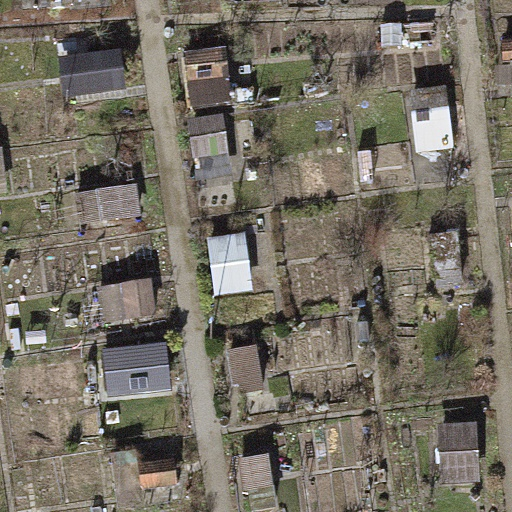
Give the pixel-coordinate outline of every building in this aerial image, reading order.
[(67,59),(69,95),(129,93),(127,56),(67,59)] [(453,93),(417,95),(421,152),(457,150),(453,93)] [(247,237),(216,241),(221,295),(253,291),(247,237)] [(464,287),(462,238),(435,240),(438,288),(464,287)] [(175,347),(107,350),(109,400),(177,396),(175,347)] [(481,483),(482,425),(445,424),(444,482),(481,483)]
